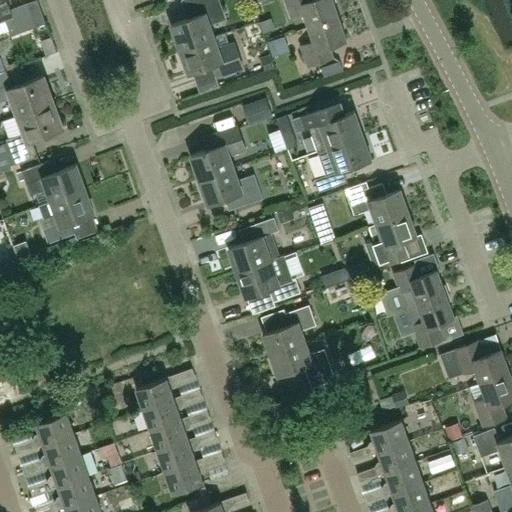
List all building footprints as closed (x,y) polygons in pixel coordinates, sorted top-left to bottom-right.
[(9,0),(0,0),(0,18),(6,17),(12,35),(45,23),(37,0),(13,9),(9,0)] [(189,0),(191,4),(195,16),(172,24),(181,48),(215,36),(211,25),(218,23),(217,18),(225,15),(224,10),(220,0),(189,0)] [(286,0),(292,16),(305,12),(310,26),(339,16),(333,0),(286,0)] [(339,16),(310,26),(315,41),(302,45),(309,66),(334,57),(330,46),(347,40),(339,16)] [(37,42),(42,54),(57,47),(52,36),(37,42)] [(215,36),(181,48),(189,73),(212,65),(217,77),(244,67),(236,43),(219,48),(215,36)] [(351,42),(346,61),(355,63),(360,44),(351,42)] [(17,66),(13,55),(3,59),(7,69),(8,69),(17,66)] [(260,58),(264,72),(275,69),(270,55),(260,58)] [(340,62),(320,69),(324,78),(343,71),(340,62)] [(14,86),(10,76),(8,69),(7,69),(5,70),(0,72),(0,101),(12,97),(19,114),(54,102),(44,75),(14,86)] [(298,70),(282,75),(287,87),(303,81),(298,70)] [(242,105),(249,125),(273,117),(266,97),(242,105)] [(7,140),(12,152),(0,155),(0,169),(16,163),(39,155),(33,139),(63,128),(54,102),(19,114),(26,133),(7,140)] [(317,151),(364,134),(355,110),(327,121),(323,109),(294,119),(298,131),(308,127),(317,151)] [(242,137),(237,125),(211,134),(215,146),(192,154),(200,178),(234,166),(231,156),(247,151),(242,137)] [(317,151),(326,175),(316,179),(320,191),(349,181),(344,169),(373,159),(364,134),(317,151)] [(22,170),(23,171),(16,173),(19,181),(26,179),(27,182),(32,181),(36,193),(46,189),(51,201),(86,189),(77,164),(54,172),(49,160),(22,170)] [(239,179),(234,166),(200,178),(209,204),(233,195),(237,207),(263,197),(255,174),(239,179)] [(383,182),(368,188),(366,182),(345,190),(354,216),(373,209),(378,223),(409,212),(401,189),(387,194),(383,182)] [(86,189),(51,201),(39,205),(43,218),(41,219),(45,229),(49,242),(76,233),(71,221),(94,212),(86,189)] [(309,208),(321,243),(335,237),(323,203),(309,208)] [(276,213),(280,224),(294,220),(290,208),(276,213)] [(409,212),(378,223),(368,227),(373,241),(364,244),(373,269),(383,264),(382,261),(408,251),(404,240),(418,235),(409,212)] [(280,256),(272,233),(280,231),(275,217),(248,226),(253,238),(230,246),(239,272),(281,257),(280,256)] [(281,257),(239,272),(247,296),(270,288),(275,301),(302,292),(297,278),(293,280),(284,254),(280,256),(281,257)] [(364,262),(347,268),(351,279),(368,273),(366,266),(364,262)] [(408,307),(447,293),(438,269),(422,275),(418,263),(394,272),(401,291),(408,307)] [(346,267),(330,273),(334,284),(350,278),(346,267)] [(447,293),(408,307),(414,324),(422,346),(445,338),(439,323),(456,317),(447,293)] [(271,354),(307,341),(303,330),(317,325),(310,305),(286,313),(290,324),(264,333),(271,354)] [(481,383),(510,372),(502,349),(484,355),(479,340),(440,354),(449,379),(476,369),(481,383)] [(307,341),(271,354),(279,375),(305,366),(313,388),(336,379),(325,349),(312,353),(307,341)] [(193,367),(175,374),(178,382),(196,375),(193,367)] [(481,383),(470,387),(475,401),(484,425),(507,417),(502,403),(511,398),(511,376),(510,372),(481,383)] [(144,408),(175,397),(171,387),(175,386),(172,375),(136,387),(144,408)] [(182,395),(185,403),(203,396),(200,388),(182,395)] [(391,395),(391,396),(379,400),(383,412),(408,402),(404,390),(391,395)] [(179,396),(175,397),(144,408),(151,429),(182,418),(178,409),(183,407),(179,396)] [(190,415),(193,423),(210,417),(208,409),(190,415)] [(45,444),(75,433),(68,411),(37,422),(41,433),(36,434),(40,445),(45,444)] [(186,417),(182,418),(151,429),(159,450),(189,439),(186,429),(190,428),(186,417)] [(379,451),(410,440),(402,419),(371,430),(375,440),(371,441),(375,453),(379,451)] [(458,423),(445,427),(450,441),(462,436),(458,423)] [(507,466),(511,464),(511,435),(500,440),(495,427),(474,435),(482,457),(501,450),(507,466)] [(215,430),(197,436),(200,444),(218,438),(215,430)] [(75,433),(45,444),(48,454),(44,455),(48,466),(52,465),(82,454),(75,433)] [(193,438),(189,439),(159,450),(166,471),(197,460),(193,450),(197,448),(193,438)] [(465,438),(453,442),(457,454),(468,450),(465,438)] [(34,439),(16,445),(19,453),(37,447),(34,439)] [(379,451),(382,461),(378,462),(382,473),(386,472),(386,471),(386,472),(417,461),(410,440),(379,451)] [(350,452),(353,460),(371,454),(368,446),(350,452)] [(205,457),(207,465),(225,458),(223,451),(205,457)] [(82,454),(52,465),(55,475),(51,476),(55,487),(59,485),(90,475),(82,454)] [(201,458),(197,460),(166,471),(174,492),(204,481),(201,470),(205,469),(201,458)] [(41,459),(24,466),(26,474),(44,467),(41,459)] [(386,471),(386,472),(389,481),(385,483),(389,494),(393,493),(424,482),(417,461),(386,472),(386,471)] [(511,464),(507,466),(511,480),(511,484),(494,491),(501,511),(511,508),(511,464)] [(375,467),(358,473),(360,480),(378,474),(375,467)] [(90,475),(59,485),(62,495),(58,497),(62,508),(66,506),(97,496),(90,475)] [(48,480),(31,486),(34,494),(51,488),(48,480)] [(424,482),(393,493),(397,502),(393,504),(395,511),(404,511),(431,503),(424,482)] [(382,487),(365,493),(368,501),(385,495),(382,487)] [(247,492),(229,498),(232,506),(250,500),(247,492)] [(102,511),(97,496),(66,506),(68,511),(102,511)] [(190,511),(225,511),(229,510),(226,499),(191,511),(190,511)] [(484,500),(469,506),(471,511),(492,511),(491,509),(488,510),(484,500)] [(56,501),(38,507),(39,511),(49,511),(59,509),(56,501)] [(434,511),(431,503),(404,511),(434,511)]
